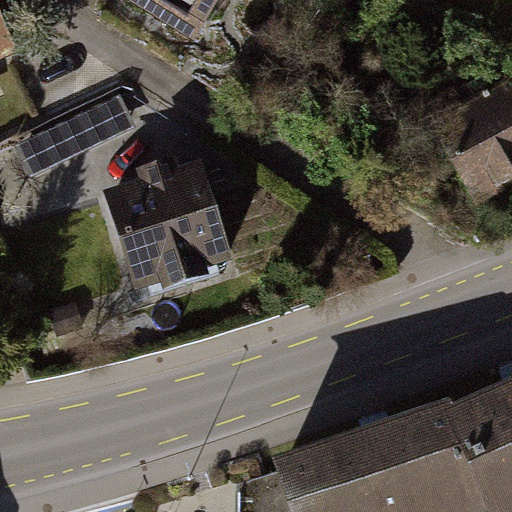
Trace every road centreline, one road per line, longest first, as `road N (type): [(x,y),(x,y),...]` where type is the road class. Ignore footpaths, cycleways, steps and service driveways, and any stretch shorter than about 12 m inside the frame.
road 1 (residential): [(500,310),(53,0)]
road 2 (secondary): [(500,310),(260,400),(0,472)]
